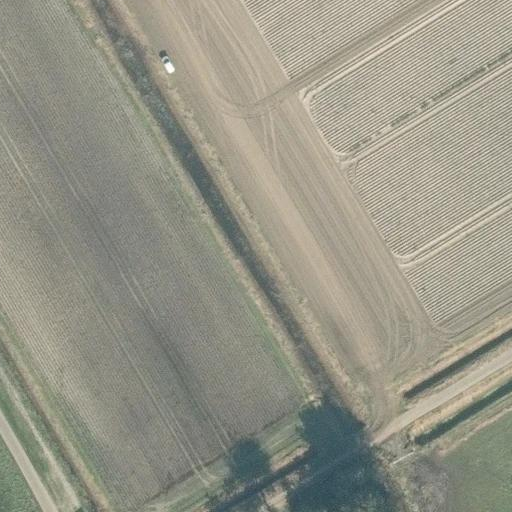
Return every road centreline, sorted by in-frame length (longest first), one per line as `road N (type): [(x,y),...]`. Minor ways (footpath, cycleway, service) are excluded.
road 1 (unclassified): [(368,442),(511,354)]
road 2 (unclassified): [(368,442),(254,511)]
